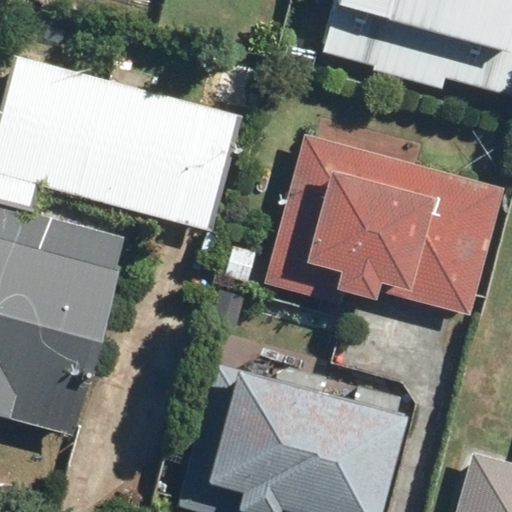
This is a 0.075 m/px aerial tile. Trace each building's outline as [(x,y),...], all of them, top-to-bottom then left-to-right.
[(313,0),(307,26),(474,69),(491,4),(476,0),(313,0)] [(0,416),(69,435),(123,235),(26,209),(33,183),(207,229),(239,112),(9,50),(0,82),(0,416)] [(300,130),(257,281),(337,304),(341,290),(369,298),(375,278),(401,286),(398,294),(462,313),(499,186),(300,130)] [(209,358),(169,505),(197,511),(278,511),(281,501),(309,508),(307,511),(373,511),(401,409),(209,358)] [(511,511),(511,475),(473,462),(456,511),(511,511)]
